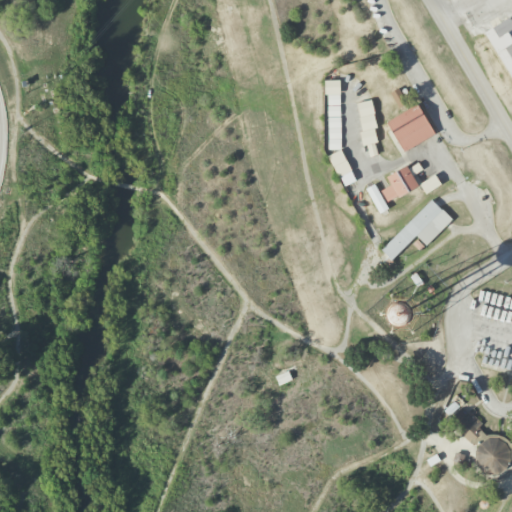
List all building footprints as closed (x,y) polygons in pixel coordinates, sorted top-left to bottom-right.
[(511,78),(484,33),(509,17),(511,22),(511,78)] [(324,81),(339,80),(340,94),(339,94),(340,127),(340,150),(328,150),(328,118),(327,106),(327,95),(324,95),(324,81)] [(356,104),(371,100),(374,114),(373,114),(377,127),(374,129),(377,142),(374,143),(377,155),(369,157),(366,145),(362,146),(359,133),(362,132),(358,118),(359,118),(356,104)] [(386,122),(416,104),(434,134),(404,152),(386,122)] [(344,186),(355,181),(351,171),(340,150),(326,157),(338,178),(340,177),(344,186)] [(386,177),(406,166),(407,169),(417,163),(422,170),(412,176),(418,186),(398,198),(397,196),(385,203),(388,208),(379,213),(366,189),(374,185),(378,192),(391,185),(386,177)] [(419,185),(434,175),(440,185),(425,194),(419,185)] [(381,250),(391,260),(415,236),(426,246),(451,219),(431,200),(381,250)] [(447,420),(459,409),(468,415),(470,413),(484,425),(480,429),(486,436),(489,435),(492,435),(495,435),(498,436),(502,437),(504,438),(507,440),(508,442),(509,444),(511,443),(511,460),(510,461),(508,462),(507,466),(505,469),(497,474),(488,475),(481,470),(475,462),(475,452),(477,446),(469,444),(447,420)] [(454,453),(464,455),(461,464),(452,461),(454,453)]
